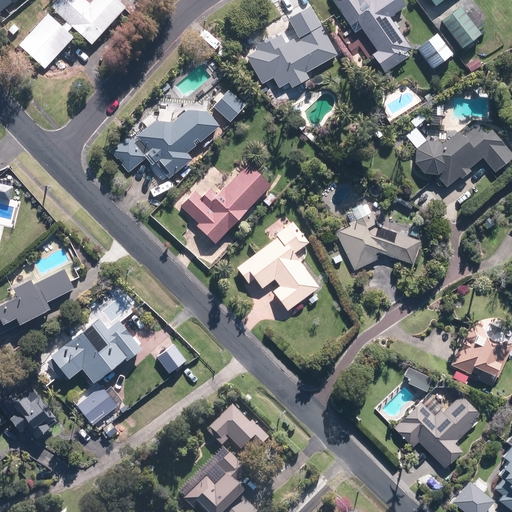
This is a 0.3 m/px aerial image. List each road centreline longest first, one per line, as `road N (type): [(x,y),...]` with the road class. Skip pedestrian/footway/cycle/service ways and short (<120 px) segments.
road 1 (residential): [(53,159),(406,511)]
road 2 (unknown): [(0,496),(118,448),(247,353)]
road 3 (residential): [(199,0),(53,159)]
